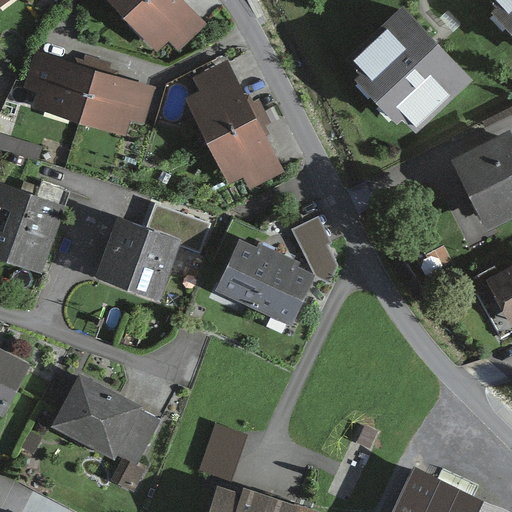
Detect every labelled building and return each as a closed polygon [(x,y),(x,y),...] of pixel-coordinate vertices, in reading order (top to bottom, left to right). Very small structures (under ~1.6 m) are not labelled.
[(116,0),(128,13),(141,0),(116,0)] [(179,0),(141,0),(128,13),(159,46),(170,35),(179,45),(202,24),(179,0)] [(465,76),(397,0),(396,0),(343,47),(358,63),(351,70),(392,117),(402,108),(414,121),(465,76)] [(511,0),(489,0),(487,3),(511,28),(511,0)] [(39,103),(80,115),(93,71),(37,55),(28,86),(42,90),(39,103)] [(211,139),(254,119),(227,63),(197,78),(206,97),(194,103),(211,139)] [(93,71),(80,115),(122,126),(125,115),(140,119),(150,87),(93,71)] [(254,119),(211,139),(231,178),(244,172),(250,184),(279,170),(254,119)] [(489,221),(511,208),(511,133),(457,162),(489,221)] [(0,244),(44,258),(61,202),(0,183),(0,244)] [(156,288),(176,233),(121,214),(101,268),(156,288)] [(276,259),(239,243),(219,287),(255,303),(276,259)] [(312,275),(276,259),(255,303),(292,320),(312,275)] [(511,312),(511,265),(489,278),(509,314),(511,312)] [(0,400),(8,405),(32,361),(0,344),(0,400)] [(137,403),(81,373),(56,419),(125,456),(115,475),(134,486),(145,466),(134,460),(156,419),(134,407),(137,403)] [(505,511),(417,471),(397,511),(505,511)] [(216,511),(323,511),(325,508),(288,494),(283,505),(227,484),(216,511)]
